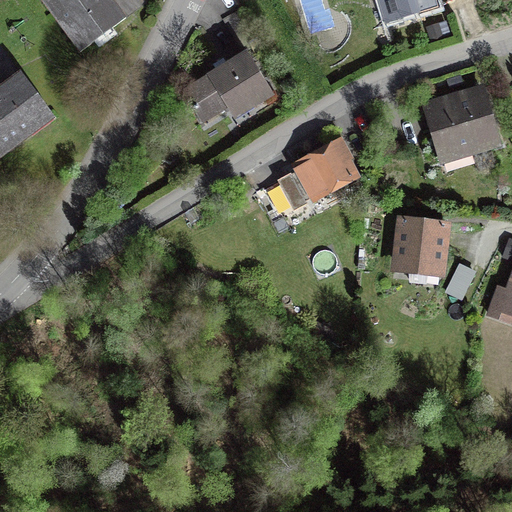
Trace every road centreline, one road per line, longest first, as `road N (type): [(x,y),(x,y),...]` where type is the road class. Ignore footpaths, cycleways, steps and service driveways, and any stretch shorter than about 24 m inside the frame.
road 1 (residential): [(17,282),(52,277),(341,99),(511,38)]
road 2 (residential): [(192,0),(103,167),(17,282)]
